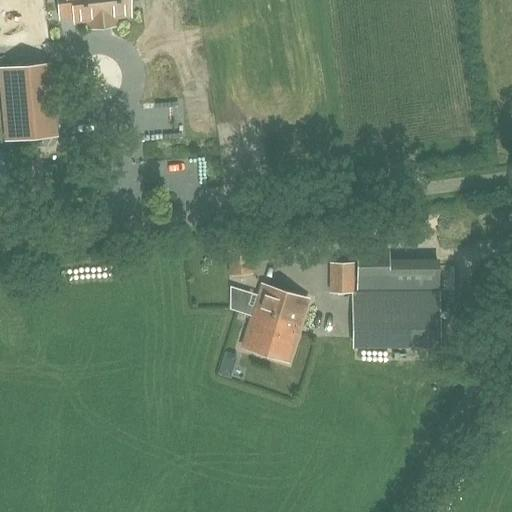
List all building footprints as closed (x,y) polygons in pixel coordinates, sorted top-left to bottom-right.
[(58,0),(61,19),(75,17),(75,23),(92,21),(92,28),(114,25),(113,18),(129,17),(127,0),(58,0)] [(116,41),(119,108),(149,107),(146,40),(116,41)] [(38,67),(0,70),(3,96),(6,139),(44,135),(40,93),(38,67)] [(231,275),(252,273),(249,241),(227,243),(231,275)] [(354,263),(329,263),(330,294),(354,294),(354,263)] [(439,292),(439,266),(357,266),(357,292),(439,292)] [(255,311),(299,325),(307,300),(263,285),(255,311)] [(287,363),(299,325),(255,311),(243,349),(287,363)] [(353,336),(353,353),(441,353),(441,336),(353,336)] [(360,511),(367,511),(375,488),(356,482),(348,508),(360,511)]
